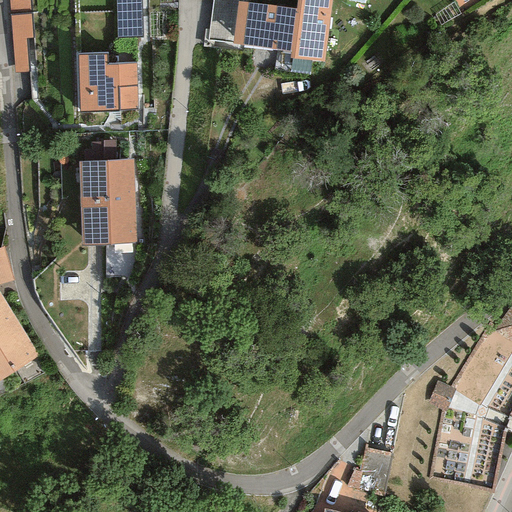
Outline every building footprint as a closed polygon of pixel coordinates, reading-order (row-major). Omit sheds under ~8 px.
[(8,0),(9,15),(30,13),(29,0),(8,0)] [(139,0),(115,0),(116,38),(141,37),(139,0)] [(236,2),(241,3),(240,0),(211,0),(208,40),(232,43),(236,2)] [(331,0),(296,0),(295,9),(241,3),(236,2),(232,43),(232,46),(290,52),(289,58),(324,62),(331,0)] [(32,38),(30,13),(9,15),(13,73),(28,72),(26,39),(32,38)] [(137,109),(135,63),(106,65),(106,53),(77,54),(79,112),(137,109)] [(81,158),(118,154),(117,140),(80,145),(81,158)] [(132,160),(78,162),(81,245),(135,243),(132,160)] [(3,247),(0,247),(0,283),(13,280),(3,247)] [(0,379),(38,356),(0,294),(0,379)] [(511,304),(497,331),(511,339),(511,304)] [(447,409),(456,386),(440,380),(431,402),(447,409)]
